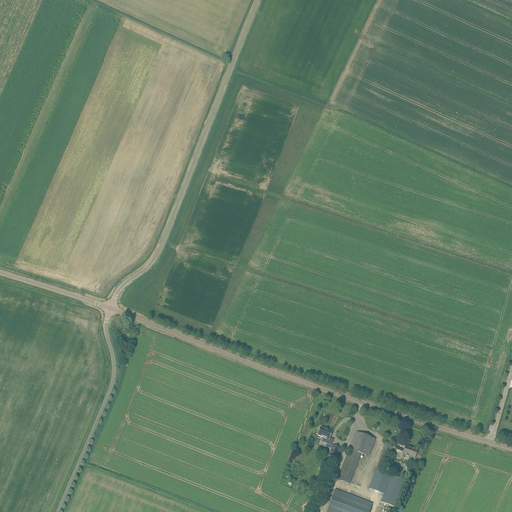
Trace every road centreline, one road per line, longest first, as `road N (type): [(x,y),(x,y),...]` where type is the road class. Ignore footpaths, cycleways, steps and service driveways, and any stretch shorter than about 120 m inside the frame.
road 1 (tertiary): [(511,448),(109,309)]
road 2 (unclassified): [(109,309),(120,286),(160,247),(257,0)]
road 3 (unclassified): [(57,511),(109,390),(109,309)]
